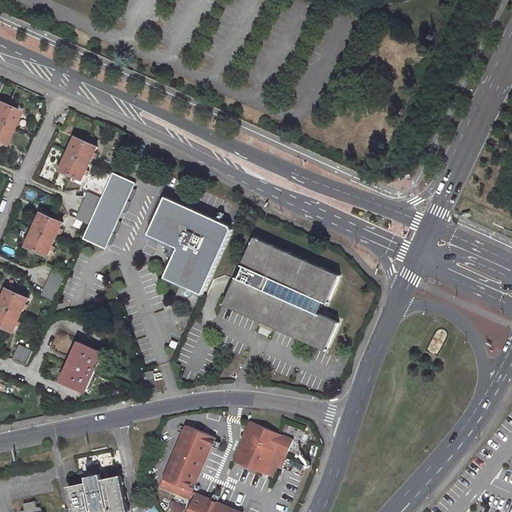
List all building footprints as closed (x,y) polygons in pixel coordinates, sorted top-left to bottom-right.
[(0,105),(0,144),(1,145),(15,112),(0,105)] [(72,138),(58,170),(81,180),(94,147),(72,138)] [(136,183),(114,173),(84,239),(107,249),(136,183)] [(86,192),(73,219),(88,226),(100,199),(86,192)] [(161,243),(166,258),(168,254),(173,257),(165,276),(201,292),(232,225),(164,195),(148,232),(167,241),(165,246),(161,243)] [(39,213),(24,246),(47,255),(61,224),(39,213)] [(225,303),(325,348),(338,320),(318,311),(324,299),(327,301),(340,273),(256,236),(243,263),(245,264),(240,276),(237,275),(225,303)] [(64,276),(51,270),(39,296),(53,302),(64,276)] [(4,288),(0,298),(0,326),(12,331),(27,298),(4,288)] [(79,336),(62,376),(90,389),(107,349),(79,336)] [(31,349),(19,343),(12,357),(25,363),(31,349)] [(143,380),(155,377),(153,371),(141,374),(143,380)] [(277,434),(248,420),(230,460),(263,475),(272,479),(275,470),(267,467),(270,459),(274,461),(272,466),(276,468),(279,469),(284,455),(291,440),(277,434)] [(208,436),(183,423),(159,477),(157,476),(154,486),(188,500),(182,511),(233,511),(187,493),(188,490),(185,489),(208,436)] [(270,459),(267,467),(275,470),(276,468),(272,466),(274,461),(270,459)] [(123,511),(115,473),(96,476),(90,471),(84,472),(81,479),(63,482),(68,511),(123,511)]
